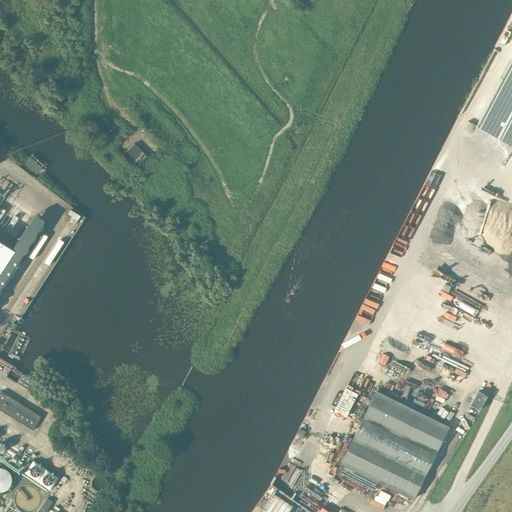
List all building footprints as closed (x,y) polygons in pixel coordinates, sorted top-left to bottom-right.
[(511,60),(475,127),(511,146),(511,60)] [(116,128),(105,117),(100,122),(111,132),(114,129),(116,128)] [(134,143),(127,151),(139,164),(147,156),(134,143)] [(42,168),(29,157),(24,162),(37,173),(42,168)] [(0,290),(37,232),(27,226),(12,249),(0,241),(0,290)] [(448,427),(376,391),(341,464),(413,499),(448,427)] [(478,391),(470,404),(479,409),(487,397),(478,391)] [(0,410),(32,431),(34,428),(38,422),(41,417),(0,392),(0,410)] [(49,492),(59,478),(33,458),(22,472),(49,492)] [(8,482),(8,479),(8,477),(7,474),(6,472),(4,470),(2,468),(0,467),(0,491),(2,490),(4,489),(6,487),(7,484),(8,482)] [(40,500),(40,498),(39,494),(38,491),(37,489),(35,488),(33,487),(28,485),(26,485),(22,486),(19,489),(17,490),(15,493),(15,495),(14,498),(14,501),(15,503),(17,505),(18,507),(20,509),(22,510),(27,511),(29,511),(32,510),(34,509),(36,507),(37,506),(39,503),(40,500)] [(47,498),(37,511),(45,511),(52,502),(47,498)]
